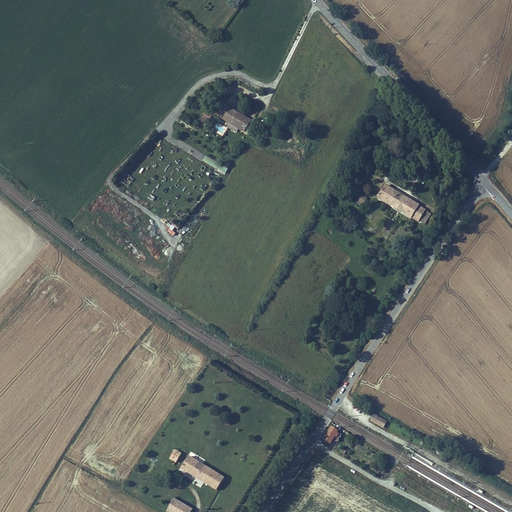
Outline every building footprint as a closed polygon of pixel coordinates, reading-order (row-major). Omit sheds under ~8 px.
[(252,124),(226,108),(224,111),(226,112),(221,121),(244,136),(252,124)] [(218,123),(212,119),(206,130),(212,133),(218,123)] [(296,151),(300,143),(295,141),(291,149),(296,151)] [(225,174),(228,168),(206,155),(202,161),(225,174)] [(391,191),(384,202),(424,228),(432,217),(391,191)] [(371,207),(375,202),(368,197),(364,202),(371,207)] [(432,217),(424,228),(428,230),(435,219),(432,217)] [(175,230),(177,230),(178,226),(171,224),(168,233),(173,235),(175,230)] [(387,422),(375,415),(372,420),(384,427),(387,422)] [(339,436),(339,435),(341,435),(341,433),(337,431),(332,427),(325,438),(330,442),(332,439),(338,440),(339,436)] [(181,456),(176,453),(170,464),(175,466),(181,456)] [(198,480),(205,466),(189,458),(182,471),(198,480)] [(205,466),(198,480),(205,483),(213,470),(205,466)] [(226,477),(213,470),(205,483),(218,491),(226,477)] [(189,511),(191,509),(175,500),(169,510),(173,511),(189,511)]
